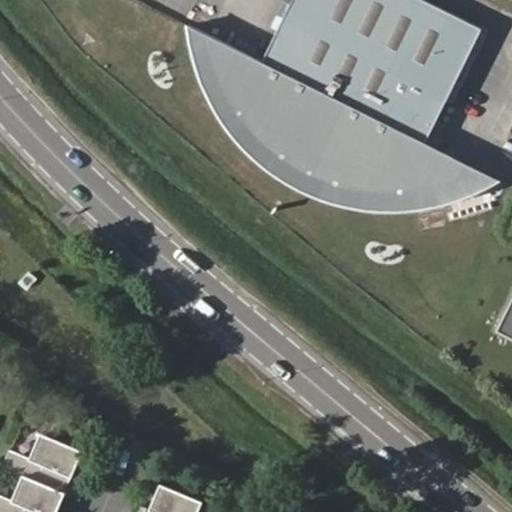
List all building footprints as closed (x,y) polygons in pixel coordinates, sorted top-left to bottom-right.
[(292,0),(262,65),(206,40),(207,43),(211,58),(214,68),(216,72),(217,75),(219,79),(227,95),(230,98),(237,111),(242,117),(244,120),(257,133),(265,142),(279,153),(282,155),(292,162),(308,171),(321,177),(332,181),(335,182),(342,184),(353,186),(357,188),(361,188),(368,189),(372,189),(375,190),(390,191),(394,190),(401,191),(424,188),(431,187),(434,186),(449,182),(463,178),(431,141),(484,23),(431,0),(292,0)] [(511,297),(496,331),(511,339),(511,297)] [(31,455),(72,472),(83,447),(41,429),(31,455)] [(50,511),(55,511),(72,472),(31,455),(10,446),(3,464),(23,472),(13,497),(50,511)] [(190,511),(203,483),(173,471),(167,486),(164,485),(160,495),(155,493),(148,510),(153,511),(190,511)] [(50,511),(13,497),(0,491),(0,511),(50,511)]
